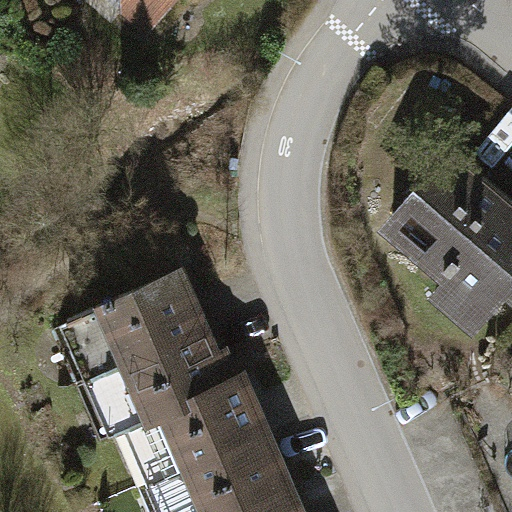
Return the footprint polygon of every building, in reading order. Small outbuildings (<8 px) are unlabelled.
[(172,0),(124,0),(125,6),(150,26),(172,0)] [(511,209),(450,157),(393,225),(485,302),(503,280),(511,287),(511,209)] [(68,317),(93,375),(200,330),(176,272),(68,317)] [(131,422),(223,383),(200,330),(93,375),(116,429),(131,422)] [(131,422),(154,478),(261,433),(237,377),(223,383),(131,422)] [(154,478),(168,511),(224,511),(284,487),(261,433),(154,478)] [(224,511),(294,511),(284,487),(224,511)]
